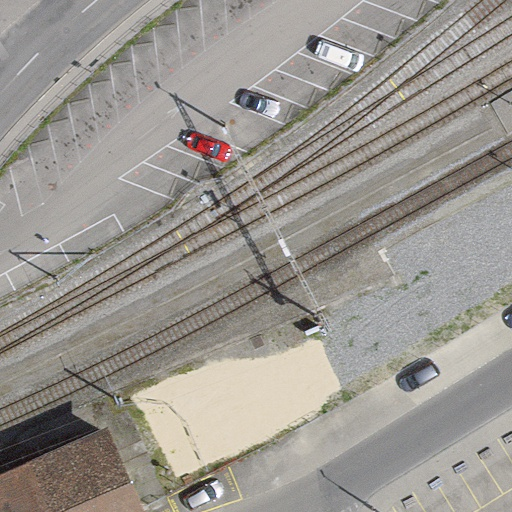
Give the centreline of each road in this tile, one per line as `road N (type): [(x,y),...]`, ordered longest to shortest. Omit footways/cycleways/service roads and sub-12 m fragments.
road 1 (residential): [(303,511),(511,384)]
road 2 (tertiary): [(1,76),(101,0)]
